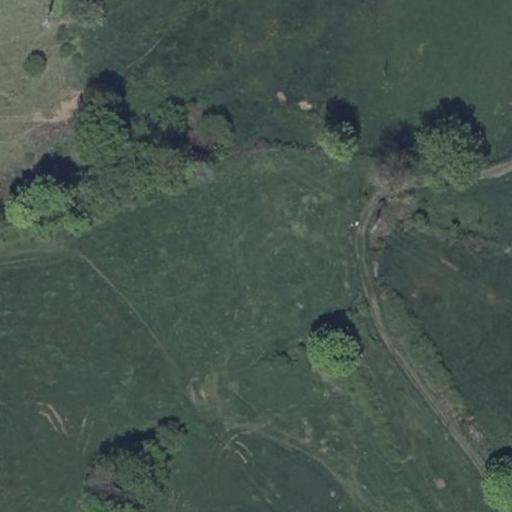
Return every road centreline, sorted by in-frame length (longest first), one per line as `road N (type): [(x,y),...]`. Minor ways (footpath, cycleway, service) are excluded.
road 1 (track): [(511,150),(440,180),(369,195),(361,248),(378,307),(511,505)]
road 2 (track): [(132,511),(156,467),(302,352),(378,307)]
